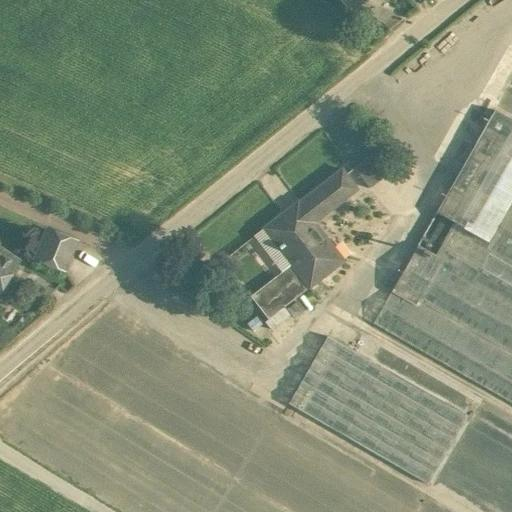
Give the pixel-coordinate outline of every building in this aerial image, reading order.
[(360,0),(343,0),(351,8),(360,0)] [(511,118),(495,108),(372,323),(511,403),(511,118)] [(379,146),(353,167),(369,187),(395,167),(379,146)] [(342,168),(299,201),(298,199),(263,227),(278,245),(274,247),(277,250),(283,245),(295,261),(251,295),(268,316),(309,285),(309,286),(344,259),(343,258),(340,260),(325,240),(328,238),(315,221),(358,188),(342,168)] [(77,239),(47,228),(35,257),(65,269),(77,239)] [(0,288),(18,261),(0,248),(0,288)] [(459,409),(321,329),(281,397),(419,478),(459,409)]
